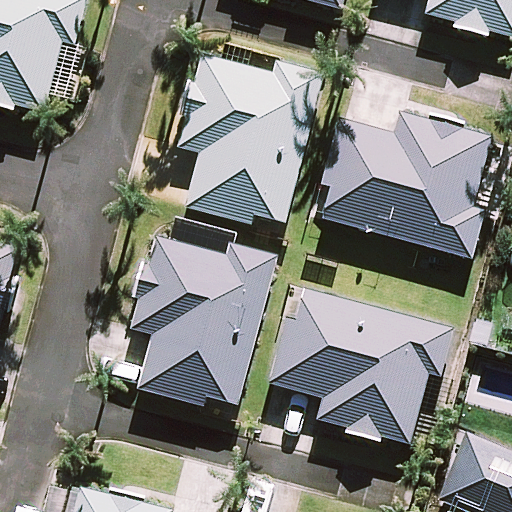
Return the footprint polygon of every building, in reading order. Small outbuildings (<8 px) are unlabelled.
[(83,4),(69,0),(0,0),(0,111),(41,123),(62,44),(72,46),(83,4)] [(294,0),(294,1),(340,14),(343,0),(294,0)] [(511,0),(431,0),(425,25),(511,47),(511,0)] [(318,88),(198,61),(177,152),(200,157),(187,213),(284,235),(318,88)] [(490,141),(401,118),(395,140),(340,126),(316,222),(474,262),(486,213),(472,209),(490,141)] [(272,273),(153,242),(130,333),(153,339),(139,394),(234,418),(272,273)] [(0,326),(20,253),(0,247),(0,326)] [(453,335),(295,293),(270,388),(324,402),(318,425),(410,449),(429,377),(441,380),(453,335)] [(150,511),(81,495),(77,511),(150,511)]
